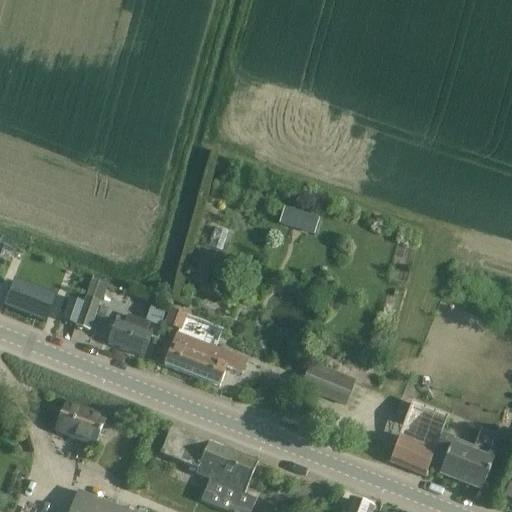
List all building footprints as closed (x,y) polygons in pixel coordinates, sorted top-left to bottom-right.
[(216,160),(213,171),(220,173),(221,172),(223,162),(220,161),(216,160)] [(283,208),(278,226),(289,229),(296,231),(297,227),(301,214),(283,208)] [(221,301),(223,291),(205,285),(212,265),(199,261),(192,282),(198,284),(196,293),(221,301)] [(90,282),(84,299),(98,304),(100,305),(106,288),(106,287),(90,281),(90,282)] [(12,282),(2,308),(44,325),(55,298),(12,282)] [(80,304),(71,327),(89,333),(89,331),(98,304),(84,299),(82,304),(80,304)] [(71,327),(80,304),(68,300),(67,304),(60,323),(71,327)] [(150,307),(144,322),(159,327),(164,313),(150,307)] [(180,334),(186,319),(168,312),(163,327),(180,334)] [(144,336),(149,325),(127,316),(122,328),(114,325),(106,346),(142,359),(150,338),(144,336)] [(193,357),(198,343),(176,334),(163,368),(188,378),(196,358),(193,357)] [(196,358),(188,378),(218,389),(225,370),(241,376),(247,362),(198,343),(193,357),(196,358)] [(343,406),(351,383),(307,367),(299,391),(343,406)] [(494,460),(440,438),(447,417),(410,403),(397,440),(398,440),(388,464),(425,478),(435,452),(446,455),(437,476),(480,492),(494,460)] [(93,448),(104,420),(65,404),(54,433),(93,448)] [(219,511),(251,511),(252,510),(256,502),(243,497),(257,465),(169,430),(158,457),(196,473),(194,477),(208,483),(199,504),(219,511)] [(511,509),(511,481),(502,505),(511,509)] [(122,511),(76,494),(69,511),(122,511)] [(372,511),(373,510),(348,500),(343,511),(372,511)]
